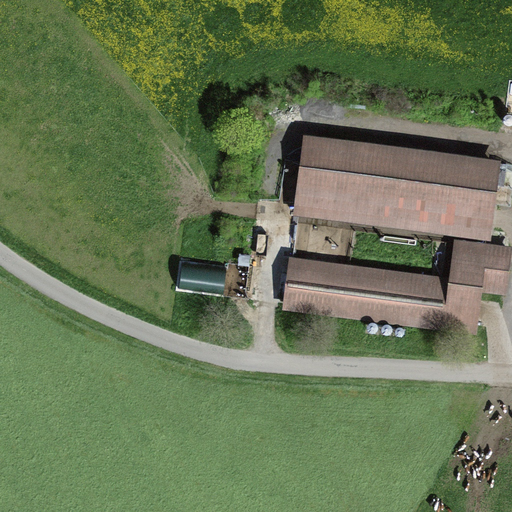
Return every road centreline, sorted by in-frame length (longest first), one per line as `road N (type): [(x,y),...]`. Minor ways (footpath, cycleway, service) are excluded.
road 1 (unclassified): [(0,253),(122,323),(223,357),(511,375)]
road 2 (track): [(261,363),(282,135),(296,112),(503,144),(511,155)]
